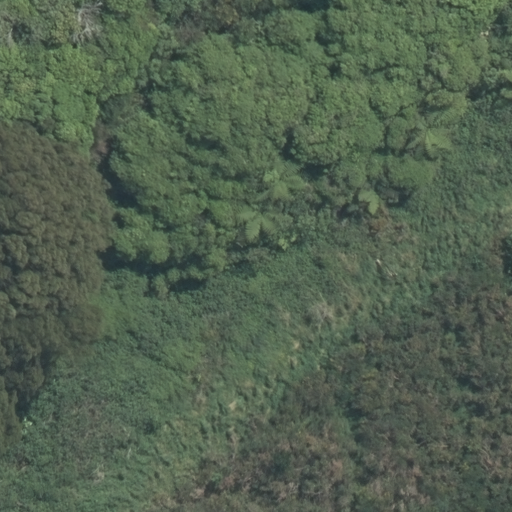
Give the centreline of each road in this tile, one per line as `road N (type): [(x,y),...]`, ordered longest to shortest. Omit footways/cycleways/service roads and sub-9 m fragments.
road 1 (track): [(97,511),(74,481),(76,421),(85,387),(120,326),(235,222),(331,150),(511,41)]
road 2 (track): [(511,416),(365,434),(160,511)]
